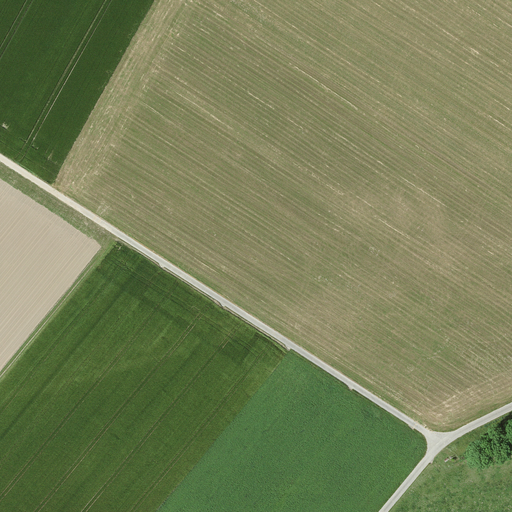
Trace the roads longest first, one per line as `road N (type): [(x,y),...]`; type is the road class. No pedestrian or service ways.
road 1 (track): [(442,443),(0,155)]
road 2 (track): [(511,406),(442,443),(383,511)]
